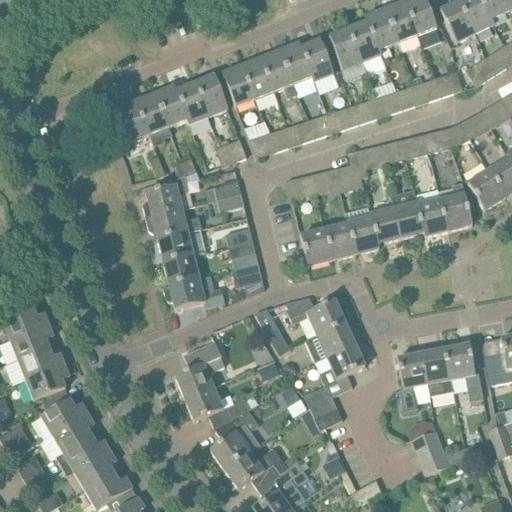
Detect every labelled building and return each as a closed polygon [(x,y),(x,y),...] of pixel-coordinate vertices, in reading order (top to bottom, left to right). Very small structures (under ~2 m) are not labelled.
[(417,40),(437,32),(424,0),(414,0),(415,1),(404,5),(417,40)] [(478,0),(468,0),(459,5),(474,38),(494,28),(492,24),(491,25),(478,0)] [(478,0),(491,25),(492,24),(509,15),(501,0),(478,0)] [(511,0),(501,0),(509,15),(511,13),(511,0)] [(396,8),(385,13),(398,47),(417,40),(404,5),(403,3),(395,6),(396,8)] [(474,38),(459,5),(447,11),(446,8),(439,12),(456,47),(474,38)] [(364,18),(367,25),(380,55),(398,47),(385,13),(373,18),(372,15),(364,18)] [(348,33),(362,67),(367,79),(386,71),(380,55),(367,25),(356,30),(355,27),(347,30),(348,33)] [(342,74),(362,67),(348,33),(337,37),(336,35),(328,38),(342,74)] [(312,47),(301,52),(312,81),(311,82),(313,86),(334,78),(319,41),(311,45),(312,47)] [(291,50),(280,54),(294,89),(311,82),(312,81),(301,52),(298,44),(290,48),(291,50)] [(511,44),(501,51),(511,68),(511,67),(511,44)] [(501,51),(495,55),(505,72),(511,68),(501,51)] [(260,62),(260,63),(273,97),(284,92),(288,102),(298,98),(294,89),(280,54),(268,59),(267,57),(259,60),(260,62)] [(465,73),(476,90),(495,78),(485,61),(465,73)] [(240,67),(241,70),(254,104),(273,97),(260,63),(249,67),(248,64),(240,67)] [(456,75),(453,66),(445,69),(448,77),(456,75)] [(254,104),(241,70),(230,74),(229,72),(221,75),(235,111),(254,104)] [(456,75),(448,77),(455,96),(462,94),(456,75)] [(206,82),(195,87),(208,121),(228,113),(213,77),(205,80),(206,82)] [(422,80),(415,82),(417,88),(422,86),(424,86),(422,80)] [(441,101),(435,82),(422,86),(417,88),(409,90),(415,109),(441,101)] [(208,121),(195,87),(194,84),(186,87),(187,90),(176,94),(187,124),(188,129),(197,125),(208,121)] [(167,93),(156,97),(169,131),(187,124),(176,94),(173,87),(166,90),(167,93)] [(404,113),(397,94),(377,101),(383,120),(404,113)] [(511,96),(500,103),(511,120),(511,119),(511,96)] [(142,100),(135,103),(136,105),(150,139),(169,131),(156,97),(143,102),(142,100)] [(383,120),(377,101),(352,109),(358,128),(376,122),(383,120)] [(486,112),(480,116),(490,133),(496,129),(511,120),(500,103),(486,112)] [(148,139),(150,139),(136,105),(124,110),(123,107),(115,110),(130,147),(148,139)] [(358,128),(352,109),(327,117),(334,136),(341,134),(358,128)] [(474,120),(462,125),(470,144),(485,137),(490,133),(480,116),(474,120)] [(334,136),(327,117),(308,124),(314,143),(327,138),(334,136)] [(314,143),(308,124),(289,130),(295,149),(301,147),(314,143)] [(448,132),(444,133),(449,152),(455,151),(470,144),(462,125),(457,128),(451,131),(448,132)] [(289,130),(281,133),(287,152),(295,149),(289,130)] [(437,135),(422,138),(427,158),(442,154),(449,152),(444,133),(437,135)] [(277,155),(270,136),(258,141),(249,144),(255,162),(263,159),(277,155)] [(401,144),(406,163),(412,162),(427,158),(422,138),(413,141),(408,142),(401,144)] [(239,143),(228,147),(235,166),(246,161),(239,143)] [(394,146),(377,150),(382,169),(399,165),(406,163),(401,144),(394,146)] [(215,152),(217,158),(222,171),(235,166),(228,147),(215,152)] [(361,154),(355,155),(362,183),(368,182),(366,173),(382,169),(377,150),(362,153),(361,154)] [(350,169),(333,173),(339,196),(340,196),(355,193),(356,195),(364,193),(362,183),(355,155),(347,157),(350,169)] [(150,163),(154,173),(157,181),(165,178),(158,159),(150,163)] [(192,162),(182,165),(187,178),(197,175),(192,162)] [(511,167),(508,162),(487,175),(505,202),(511,197),(511,167)] [(187,178),(182,165),(173,169),(178,181),(185,179),(187,178)] [(317,177),(310,179),(315,198),(322,196),(331,194),(333,200),(341,198),(340,196),(339,196),(333,173),(317,177)] [(505,202),(487,175),(467,188),(484,215),(505,202)] [(142,210),(145,222),(181,213),(177,198),(189,195),(185,179),(178,181),(170,184),(172,190),(146,196),(148,205),(145,206),(142,210)] [(310,179),(286,185),(291,204),(311,199),(315,198),(310,179)] [(214,192),(206,194),(209,206),(217,204),(241,198),(238,186),(218,191),(214,192)] [(455,202),(441,205),(449,235),(472,229),(461,187),(452,189),(455,202)] [(393,212),(400,242),(423,236),(424,236),(418,211),(413,193),(390,199),(393,212)] [(244,210),(241,198),(217,204),(220,216),(244,210)] [(441,205),(418,211),(424,236),(423,236),(424,241),(449,235),(441,205)] [(369,218),(370,222),(377,248),(378,248),(400,242),(393,212),(369,218)] [(156,237),(157,244),(187,236),(201,232),(199,220),(190,222),(190,225),(184,226),(181,213),(145,222),(148,235),(152,238),(156,237)] [(370,222),(347,228),(355,258),(379,252),(378,248),(377,248),(370,222)] [(347,228),(324,234),(331,264),(355,258),(347,228)] [(207,257),(201,232),(187,236),(157,244),(163,267),(192,260),(207,257)] [(226,238),(229,251),(252,245),(249,232),(226,238)] [(331,264),(324,234),(300,240),(308,270),(331,264)] [(229,251),(232,263),(255,257),(252,245),(229,251)] [(163,267),(169,290),(198,283),(192,260),(163,267)] [(258,268),(239,273),(230,275),(234,292),(245,290),(262,286),(258,268)] [(169,291),(163,292),(165,304),(169,306),(173,306),(175,314),(204,307),(205,311),(224,307),(220,293),(202,297),(198,283),(169,290),(169,291)] [(262,286),(245,290),(248,301),(264,294),(262,286)] [(309,301),(285,307),(289,314),(310,304),(309,301)] [(289,314),(286,315),(292,328),(308,321),(316,339),(344,325),(349,323),(345,313),(341,311),(338,312),(334,304),(314,313),(310,304),(289,314)] [(1,323),(9,344),(48,328),(44,317),(36,320),(33,311),(1,323)] [(316,339),(304,344),(314,367),(326,361),(354,348),(360,345),(355,335),(351,334),(348,335),(344,325),(316,339)] [(9,344),(17,364),(49,351),(46,343),(53,340),(48,328),(9,344)] [(267,339),(279,360),(290,354),(278,333),(267,339)] [(492,360),(484,362),(489,388),(497,386),(497,387),(508,385),(511,384),(511,340),(500,343),(503,358),(492,360)] [(175,380),(184,402),(214,390),(208,377),(225,370),(222,362),(215,346),(183,359),(190,374),(175,380)] [(365,371),(354,348),(326,361),(331,372),(319,377),(325,390),(303,400),(309,412),(331,401),(352,391),(347,379),(365,371)] [(469,349),(444,353),(453,395),(454,397),(468,394),(470,406),(483,403),(478,377),(475,378),(469,349)] [(17,364),(25,384),(64,368),(60,357),(52,360),(49,351),(17,364)] [(444,353),(422,358),(430,400),(453,395),(444,353)] [(422,358),(397,362),(403,392),(399,393),(404,415),(417,413),(415,402),(430,400),(422,358)] [(274,365),(258,371),(264,385),(280,378),(274,365)] [(64,368),(25,384),(33,405),(65,392),(61,383),(69,380),(64,368)] [(293,389),(281,396),(289,409),(300,402),(293,389)] [(208,419),(214,432),(250,411),(245,401),(234,407),(230,399),(219,403),(214,390),(184,402),(194,425),(208,419)] [(0,402),(0,418),(10,414),(4,401),(0,402)] [(336,412),(331,401),(309,412),(314,422),(336,412)] [(41,420),(52,439),(87,417),(81,407),(74,411),(69,403),(41,420)] [(210,454),(224,473),(250,455),(259,447),(250,434),(259,428),(248,413),(250,412),(250,411),(214,432),(214,433),(222,445),(210,454)] [(314,422),(319,435),(342,424),(336,412),(314,422)] [(508,427),(504,414),(495,417),(499,430),(508,427)] [(56,460),(57,461),(92,440),(87,433),(94,429),(87,417),(52,439),(63,457),(56,460)] [(511,453),(504,429),(488,435),(499,463),(511,458),(511,453)] [(0,444),(11,463),(22,457),(33,450),(21,431),(0,443),(0,444)] [(416,457),(439,448),(434,436),(411,445),(416,457)] [(57,461),(67,479),(109,454),(103,444),(96,448),(92,440),(57,461)] [(332,446),(328,453),(333,464),(339,461),(332,446)] [(251,485),(257,493),(288,472),(273,452),(256,464),(250,455),(260,448),(259,447),(250,455),(224,473),(238,494),(251,485)] [(416,457),(420,469),(443,460),(439,448),(416,457)] [(483,458),(479,448),(467,452),(471,463),(483,458)] [(74,476),(85,494),(113,477),(109,470),(116,466),(109,454),(67,479),(74,476)] [(22,457),(11,463),(16,471),(27,464),(22,457)] [(443,460),(420,469),(425,480),(448,471),(443,460)] [(333,464),(329,466),(336,480),(347,475),(339,461),(333,464)] [(264,503),(251,511),(294,511),(305,504),(317,496),(308,483),(309,482),(305,476),(297,465),(288,472),(257,493),(264,503)] [(113,477),(85,494),(95,511),(99,511),(106,508),(108,511),(121,511),(137,501),(132,492),(125,481),(118,485),(113,477)] [(376,484),(351,495),(356,509),(382,498),(376,484)] [(29,493),(33,500),(44,493),(40,486),(29,493)] [(49,500),(44,493),(33,500),(40,511),(55,511),(63,507),(56,496),(49,500)] [(143,511),(145,511),(137,501),(121,511),(143,511)]
